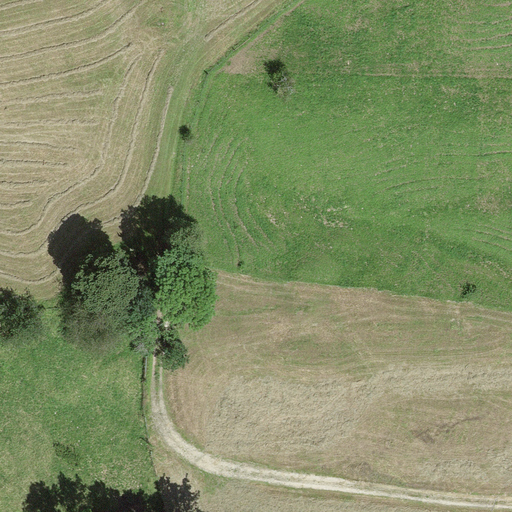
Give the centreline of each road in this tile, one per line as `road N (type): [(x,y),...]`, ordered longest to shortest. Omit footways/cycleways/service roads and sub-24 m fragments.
road 1 (track): [(511,502),(267,480),(185,456),(159,430),(146,373),(163,206)]
road 2 (track): [(0,353),(159,430)]
